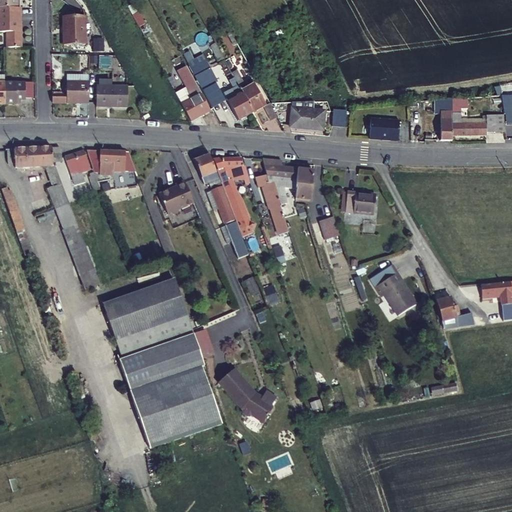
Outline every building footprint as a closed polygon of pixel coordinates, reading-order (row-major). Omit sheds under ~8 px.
[(8,48),(23,47),(22,36),(20,35),(19,25),(22,25),(21,6),(18,6),(0,7),(0,31),(8,31),(8,48)] [(65,34),(62,34),(62,46),(85,45),(85,44),(85,31),(84,17),(65,17),(65,34)] [(229,60),(232,66),(245,59),(242,53),(229,60)] [(191,99),(201,94),(186,66),(177,71),(186,88),(188,95),(191,99)] [(196,77),(200,85),(208,81),(213,78),(209,70),(196,77)] [(264,107),(266,106),(252,80),(245,84),(240,76),(234,79),(253,113),(264,107)] [(253,113),(234,79),(230,81),(234,90),(225,95),(239,121),(253,113)] [(89,102),(88,81),(66,82),(66,94),(67,103),(89,102)] [(203,91),(211,86),(208,81),(200,85),(203,91)] [(24,100),(24,96),(34,96),(34,82),(4,82),(4,104),(16,104),(16,100),(24,100)] [(97,84),(97,105),(127,104),(127,84),(97,84)] [(51,94),(52,103),(67,103),(66,94),(51,94)] [(210,110),(201,94),(191,99),(181,104),(191,120),(210,110)] [(451,99),(435,101),(435,113),(440,113),(440,140),(440,141),(452,140),(452,136),(451,120),(451,99)] [(266,106),(264,107),(272,121),(278,117),(271,104),(266,106)] [(176,122),(177,122),(185,118),(179,108),(171,112),(176,122)] [(324,111),(291,109),(290,128),(323,130),(324,111)] [(348,110),(334,109),(333,125),(346,127),(348,110)] [(488,120),(488,133),(507,133),(507,116),(485,116),(485,120),(488,120)] [(368,138),(396,139),(397,119),(369,118),(368,138)] [(467,124),(467,120),(451,120),(452,136),(485,135),(485,124),(467,124)] [(15,164),(15,168),(47,166),(53,166),(52,161),(52,148),(15,150),(15,164)] [(113,172),(134,172),(126,152),(86,151),(94,170),(95,174),(112,175),(113,172)] [(211,161),(209,154),(193,160),(203,184),(218,178),(211,161)] [(81,155),(61,160),(67,178),(86,172),(81,155)] [(234,222),(239,233),(247,230),(251,232),(254,227),(249,225),(238,193),(236,194),(232,183),(243,182),(245,186),(250,185),(244,168),(243,168),(243,167),(241,167),(241,160),(223,160),(223,159),(212,159),(213,160),(211,161),(218,178),(221,186),(234,220),(234,221),(234,222)] [(269,201),(273,213),(283,210),(279,200),(274,182),(268,182),(268,178),(268,160),(262,159),(266,174),(255,177),(263,202),(269,201)] [(274,182),(279,183),(295,184),(297,170),(281,169),(282,161),(268,160),(268,178),(268,182),(274,182)] [(55,166),(53,166),(47,166),(48,170),(52,186),(48,188),(55,210),(69,204),(55,166)] [(87,175),(93,192),(101,189),(95,174),(94,170),(88,172),(89,175),(87,175)] [(309,201),(311,183),(312,172),(297,170),(295,184),(294,195),(294,199),(300,200),(309,201)] [(178,210),(194,203),(184,181),(176,185),(176,187),(171,190),(170,189),(158,194),(167,214),(169,213),(173,214),(178,213),(178,210)] [(284,198),(279,183),(274,182),(279,200),(284,198)] [(213,211),(218,208),(224,223),(234,220),(221,186),(206,193),(213,211)] [(8,192),(7,188),(2,190),(5,200),(16,232),(23,230),(10,191),(8,192)] [(375,196),(347,192),(345,212),(373,214),(375,196)] [(73,207),(83,203),(80,197),(70,200),(73,207)] [(70,207),(69,204),(55,210),(78,270),(92,265),(70,207)] [(275,221),(280,219),(285,218),(283,210),(273,213),(275,221)] [(262,217),(267,232),(274,230),(269,214),(262,217)] [(339,231),(335,219),(321,223),(325,235),(339,231)] [(225,226),(238,258),(240,258),(247,255),(239,233),(234,222),(225,226)] [(341,236),(339,231),(325,235),(326,241),(341,236)] [(250,261),(247,255),(240,258),(242,264),(250,261)] [(399,315),(418,304),(393,264),(371,278),(380,292),(384,290),(399,315)] [(78,270),(84,285),(97,280),(92,265),(78,270)] [(253,276),(243,281),(250,296),(260,291),(253,276)] [(190,330),(173,280),(101,306),(120,359),(117,361),(149,448),(159,444),(191,433),(221,422),(212,398),(200,365),(203,364),(191,331),(190,330)] [(511,281),(480,286),(482,298),(493,297),(492,295),(499,294),(501,305),(511,303),(511,281)] [(274,286),(265,288),(269,305),(278,302),(274,286)] [(473,324),(470,313),(455,318),(454,315),(457,313),(456,308),(453,308),(450,299),(435,302),(442,329),(473,324)] [(256,314),(259,322),(271,317),(268,310),(256,314)] [(200,334),(207,356),(214,354),(207,332),(200,334)] [(263,422),(272,408),(272,404),(276,398),(266,391),(262,397),(254,393),(234,369),(219,382),(235,402),(238,405),(243,409),(243,412),(247,415),(251,414),(263,422)]
